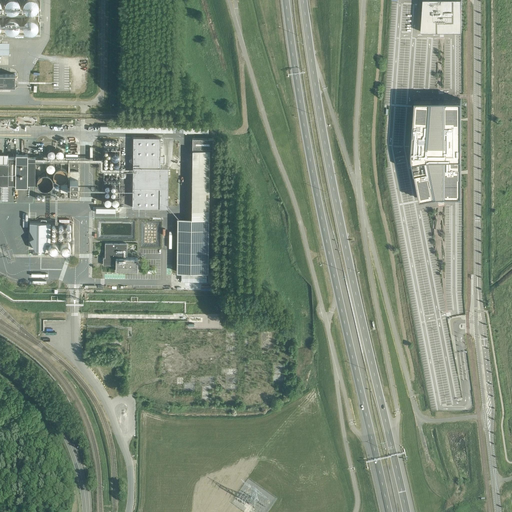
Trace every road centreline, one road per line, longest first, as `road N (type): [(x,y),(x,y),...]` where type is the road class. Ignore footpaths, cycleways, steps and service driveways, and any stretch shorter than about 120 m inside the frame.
road 1 (trunk): [(406,511),(331,180),(303,0)]
road 2 (trunk): [(285,0),(316,195),(388,511)]
road 3 (unclassified): [(477,279),(476,0)]
road 4 (unclassified): [(129,511),(128,458),(108,406),(76,358),(74,309)]
road 5 (unknown): [(131,132),(176,138),(183,202),(178,215),(138,212),(130,172)]
road 6 (unclassified): [(0,101),(98,101),(103,0)]
road 7 (unclassified): [(86,511),(60,425),(0,362)]
road 8 (unknown): [(0,132),(131,132)]
road 9 (unclassified): [(476,331),(491,450)]
